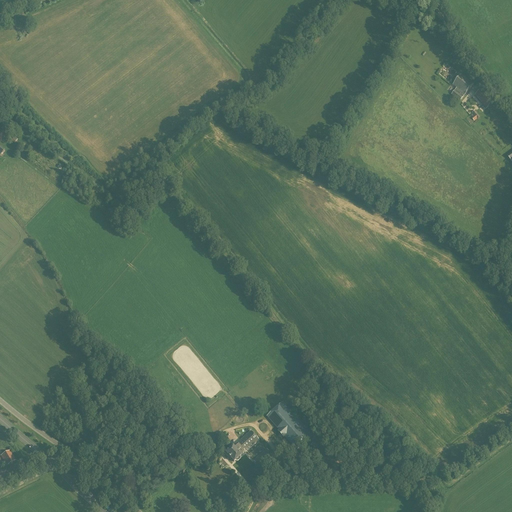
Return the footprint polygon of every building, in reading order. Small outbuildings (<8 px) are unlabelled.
[(461,75),(453,85),(457,88),(451,95),(460,101),(465,95),(473,84),(461,75)] [(476,97),(472,100),(476,104),(480,101),(486,109),(494,102),(482,88),(474,95),(476,97)] [(471,113),(473,120),(479,118),(477,111),(471,113)] [(3,127),(0,131),(0,141),(0,142),(9,132),(3,127)] [(10,140),(15,144),(19,138),(14,134),(10,140)] [(285,436),(294,447),(297,450),(313,436),(283,402),(267,416),(279,430),(278,432),(283,438),(285,436)] [(225,452),(234,462),(241,456),(241,455),(245,452),(259,440),(250,431),(237,443),(233,446),(232,446),(225,452)] [(253,461),(262,471),(275,459),(267,449),(253,461)] [(6,465),(15,460),(10,450),(0,455),(6,465)]
